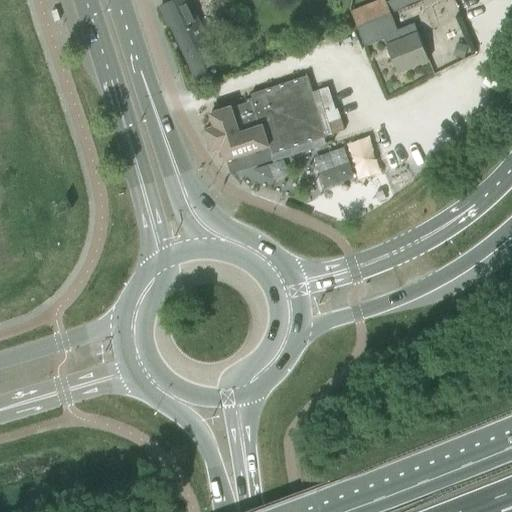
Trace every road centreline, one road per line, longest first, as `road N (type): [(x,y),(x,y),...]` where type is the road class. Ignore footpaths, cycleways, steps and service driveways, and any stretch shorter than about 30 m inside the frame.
road 1 (motorway): [(300,330),(397,300),(471,261),(511,228)]
road 2 (secondary): [(84,0),(137,173)]
road 3 (motorway): [(511,447),(349,511)]
road 4 (secondary): [(172,165),(117,0)]
road 5 (secondary): [(134,380),(200,433),(236,511)]
road 6 (secondary): [(289,274),(259,244),(216,222),(172,165)]
road 7 (motorway): [(511,169),(481,200),(401,250)]
road 8 (residential): [(121,324),(0,362)]
road 9 (secondary): [(227,398),(232,379),(274,340),(274,294)]
